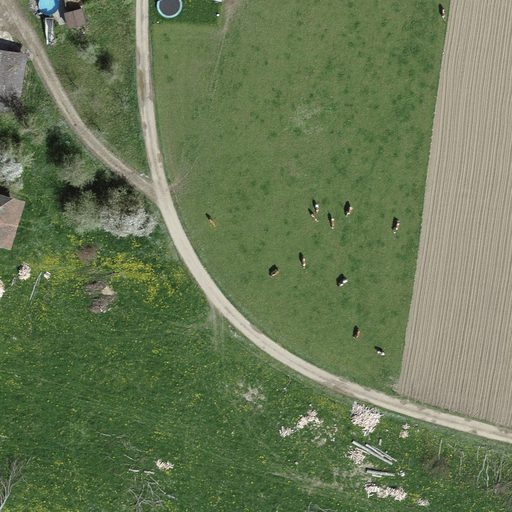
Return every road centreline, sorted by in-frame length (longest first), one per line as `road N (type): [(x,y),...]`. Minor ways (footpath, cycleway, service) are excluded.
road 1 (track): [(511,442),(305,373),(188,271),(159,172),(142,0)]
road 2 (track): [(165,193),(120,171),(73,122),(3,0)]
